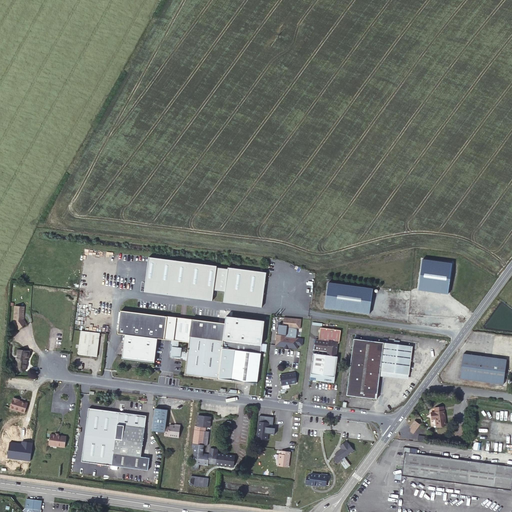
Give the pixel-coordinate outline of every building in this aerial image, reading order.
[(143,292),(212,300),(213,290),(224,291),(223,302),(262,306),(266,271),(147,258),(143,292)] [(418,290),(447,293),(451,262),(422,258),(418,290)] [(373,289),(328,283),(325,308),(369,314),(373,289)] [(81,331),(95,332),(98,302),(85,300),(81,331)] [(23,319),(24,307),(15,306),(14,322),(19,329),(26,324),(23,319)] [(164,339),(167,316),(121,310),(118,333),(164,339)] [(182,341),(185,318),(167,316),(164,339),(171,340),(182,341)] [(287,325),(287,327),(300,328),(301,319),(288,317),(288,318),(287,325)] [(188,352),(187,360),(185,374),(219,379),(257,383),(261,346),(223,341),(225,324),(185,318),(182,341),(181,348),(182,348),(180,359),(182,359),(183,351),(188,352)] [(284,347),(288,347),(297,349),(299,338),(286,337),(287,327),(287,325),(283,325),(278,324),(275,346),(284,347)] [(337,357),(335,356),(337,343),(339,343),(341,330),(320,327),(319,340),(315,340),(314,350),(315,350),(315,354),(313,353),(310,380),(334,383),(337,357)] [(100,333),(95,332),(81,331),(78,354),(97,357),(100,333)] [(380,371),(383,343),(354,339),(347,395),(377,399),(379,376),(380,371)] [(182,341),(171,340),(170,352),(171,353),(171,357),(174,357),(175,358),(179,359),(181,348),(182,341)] [(412,346),(383,343),(380,371),(408,375),(412,346)] [(19,350),(18,354),(16,368),(25,369),(27,357),(28,358),(29,351),(19,350)] [(507,359),(464,353),(461,378),(504,384),(507,359)] [(380,371),(379,376),(408,379),(408,375),(380,371)] [(289,383),(289,384),(296,383),(294,373),(280,375),(280,377),(281,382),(282,384),(289,383)] [(28,403),(19,401),(18,400),(18,399),(13,398),(13,399),(12,399),(10,408),(25,413),(28,403)] [(436,412),(432,412),(433,418),(436,418),(437,426),(446,425),(443,406),(435,408),(436,412)] [(112,466),(119,412),(114,412),(89,408),(82,462),(112,466)] [(167,410),(155,408),(152,431),(165,432),(165,427),(167,410)] [(141,457),(146,416),(119,412),(112,466),(144,470),(146,457),(141,457)] [(198,415),(197,426),(210,428),(211,417),(198,415)] [(420,423),(414,420),(410,426),(411,431),(414,433),(420,423)] [(266,433),(268,422),(258,421),(256,439),(267,440),(268,433),(266,433)] [(180,425),(177,425),(176,427),(174,427),(169,426),(169,428),(165,427),(165,432),(164,436),(179,438),(180,425)] [(203,445),(204,437),(206,427),(195,426),(192,448),(195,449),(193,463),(208,465),(208,463),(212,464),(214,453),(210,453),(209,455),(202,454),(203,445)] [(58,436),(50,434),(49,445),(65,447),(66,437),(58,436)] [(353,450),(349,444),(348,444),(346,441),(340,446),(342,449),(335,454),(336,456),(333,458),(337,463),(353,450)] [(210,448),(210,453),(214,453),(212,464),(233,466),(235,455),(217,453),(217,449),(210,448)] [(290,452),(281,451),(281,454),(279,454),(278,465),(288,467),(290,452)] [(401,475),(457,483),(460,460),(416,454),(404,452),(404,453),(401,475)] [(511,466),(460,460),(457,483),(511,490),(511,480),(511,466)] [(307,476),(306,484),(311,485),(312,484),(313,485),(326,486),(327,475),(322,474),(322,475),(311,473),(311,476),(307,476)] [(39,501),(26,499),(25,508),(40,510),(41,504),(38,504),(39,501)]
